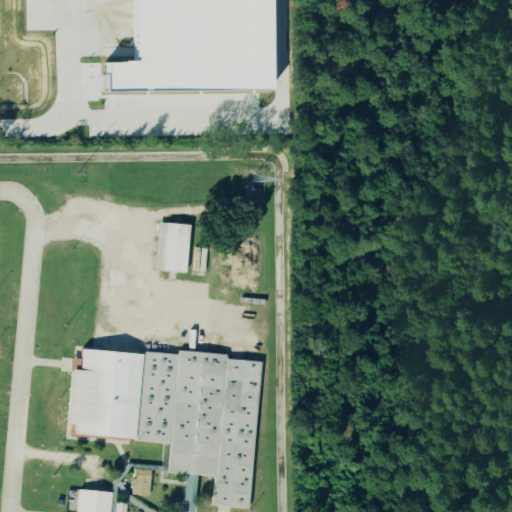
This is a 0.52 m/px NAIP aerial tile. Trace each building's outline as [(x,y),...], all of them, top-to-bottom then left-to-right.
[(131,0),(132,62),(103,63),(103,92),(268,90),(266,0),(131,0)] [(155,219),(188,223),(185,270),(148,267),(155,219)] [(75,342),(261,357),(245,509),(211,505),(213,477),(166,473),(169,444),(64,434),(54,420),(64,353),(75,352),(75,342)] [(149,472),(132,471),(131,496),(148,497),(149,472)] [(69,511),(67,483),(107,487),(107,511),(69,511)]
